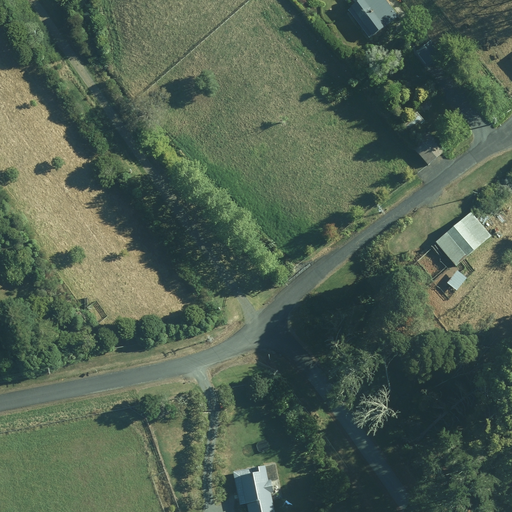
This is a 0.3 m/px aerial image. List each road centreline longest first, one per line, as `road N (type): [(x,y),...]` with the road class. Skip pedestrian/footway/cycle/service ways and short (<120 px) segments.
road 1 (unclassified): [(286,315),(62,0)]
road 2 (unclassified): [(0,399),(183,363),(237,347),(286,315)]
road 3 (unclassified): [(286,315),(511,127)]
road 4 (unclassified): [(425,511),(286,315)]
